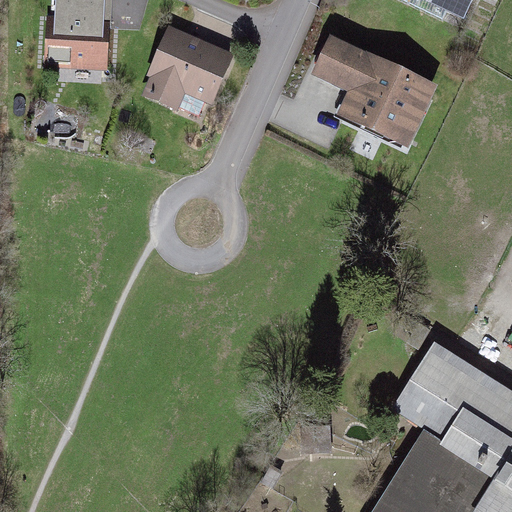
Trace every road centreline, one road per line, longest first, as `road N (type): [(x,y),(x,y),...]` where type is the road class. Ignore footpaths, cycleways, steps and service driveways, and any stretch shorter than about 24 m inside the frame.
road 1 (residential): [(296,0),(213,194)]
road 2 (residential): [(213,194),(192,193),(169,216),(170,237),(185,256),(210,259),(230,245),(236,221),(224,200)]
